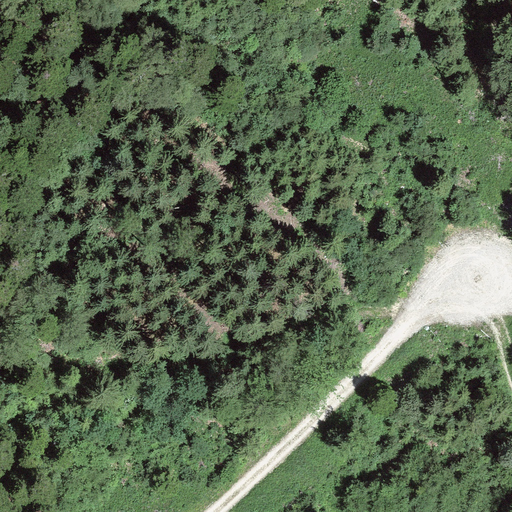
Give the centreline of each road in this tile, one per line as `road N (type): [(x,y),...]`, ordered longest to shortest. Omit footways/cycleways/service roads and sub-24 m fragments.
road 1 (track): [(426,309),(358,313),(215,360),(97,365),(0,335)]
road 2 (track): [(477,283),(426,309),(214,511)]
